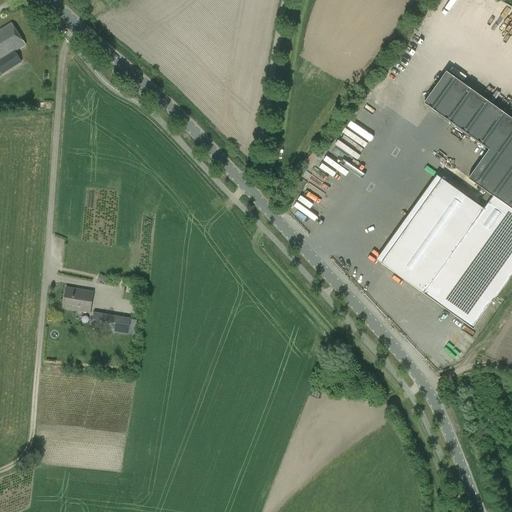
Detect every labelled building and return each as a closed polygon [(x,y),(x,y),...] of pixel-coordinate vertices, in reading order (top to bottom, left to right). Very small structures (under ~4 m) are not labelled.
[(479,27),(490,2),(485,0),(472,0),(472,1),(475,2),(466,21),(479,27)] [(21,63),(14,52),(25,45),(11,24),(0,30),(0,75),(21,63)] [(381,263),(381,264),(424,294),(473,329),(511,274),(511,119),(446,72),(438,82),(434,83),(435,87),(433,90),(430,90),(430,94),(428,96),(424,97),(425,101),(423,103),(425,105),(426,109),(430,108),(451,123),(450,126),(453,128),(454,125),(488,150),(479,162),(468,178),(484,190),(483,191),(485,193),(478,203),(485,207),(484,209),(441,179),(381,263)] [(372,95),(353,120),(375,137),(395,112),(372,95)] [(363,154),(357,149),(361,144),(344,132),(337,142),(360,158),(363,154)] [(93,292),(65,288),(62,308),(90,313),(93,292)] [(128,318),(114,316),(93,312),(91,328),(125,334),(128,318)]
